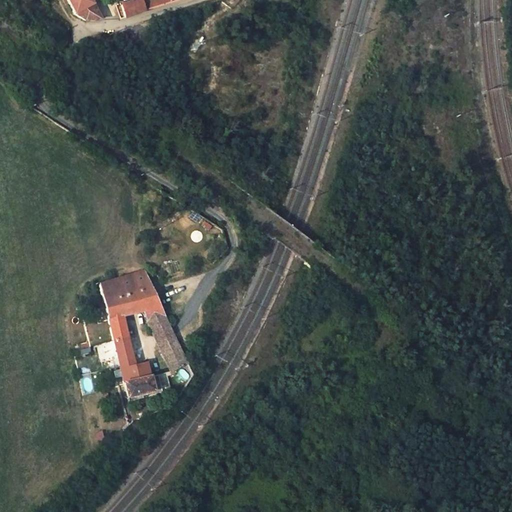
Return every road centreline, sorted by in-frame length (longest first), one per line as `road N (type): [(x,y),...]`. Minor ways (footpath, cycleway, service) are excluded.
road 1 (track): [(170,293),(230,257),(229,229),(41,104),(37,93),(76,33)]
road 2 (residential): [(195,0),(76,33)]
